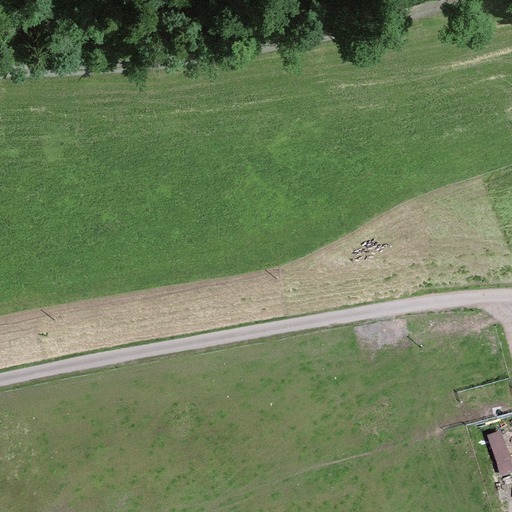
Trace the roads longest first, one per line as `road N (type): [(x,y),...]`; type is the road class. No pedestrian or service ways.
road 1 (track): [(0,381),(447,298),(511,296)]
road 2 (track): [(0,71),(132,65),(286,44),(435,0)]
